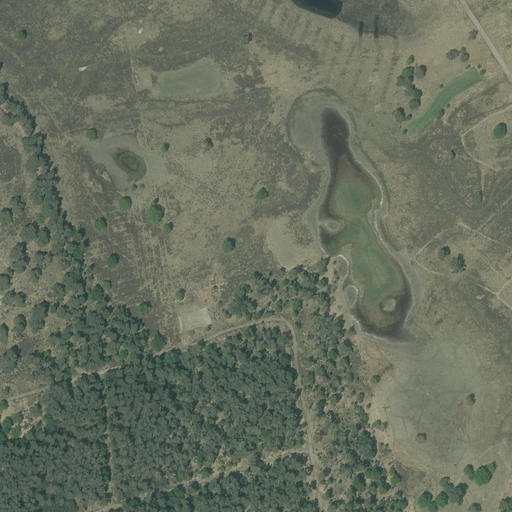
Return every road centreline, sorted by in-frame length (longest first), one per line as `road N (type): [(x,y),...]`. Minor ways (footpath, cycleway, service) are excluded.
road 1 (track): [(76,376),(283,319)]
road 2 (track): [(108,511),(311,449)]
road 3 (track): [(320,511),(283,319)]
